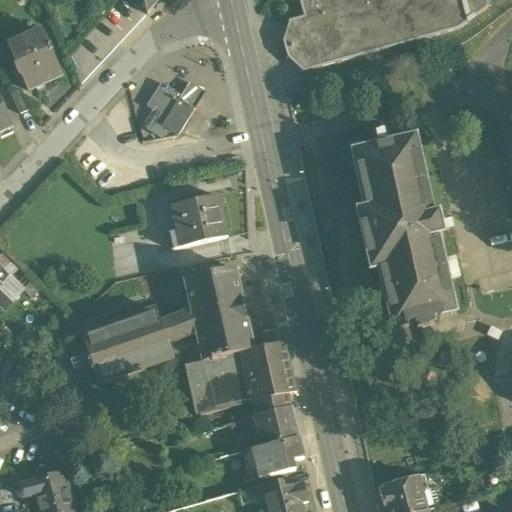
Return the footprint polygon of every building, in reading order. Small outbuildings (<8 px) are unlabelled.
[(142,0),(146,16),(147,16),(161,0),(142,0)] [(298,0),(304,19),(288,23),(282,43),(287,60),(302,74),(457,31),(487,9),(485,0),(298,0)] [(49,48),(42,34),(7,49),(15,67),(13,68),(18,79),(20,78),(27,93),(62,78),(51,54),(52,54),(50,48),(49,48)] [(181,98),(161,85),(147,108),(157,114),(153,121),(165,129),(178,137),(204,96),(189,86),(181,98)] [(30,112),(21,92),(10,97),(19,117),(30,112)] [(0,103),(0,136),(12,131),(0,103)] [(165,129),(153,121),(148,128),(162,136),(165,129)] [(415,139),(350,154),(364,212),(356,214),(370,274),(377,272),(391,330),(415,325),(416,330),(432,326),(431,321),(455,316),(438,239),(443,237),(438,216),(433,217),(415,139)] [(199,193),(176,198),(177,207),(171,209),(177,233),(169,235),(173,252),(227,240),(218,198),(201,202),(199,193)] [(0,289),(10,279),(0,270),(0,289)] [(191,313),(160,325),(155,312),(82,337),(98,385),(171,360),(167,347),(194,336),(203,364),(218,361),(240,355),(253,352),(234,271),(187,282),(185,284),(191,313)] [(0,310),(1,312),(11,301),(3,294),(0,297),(0,310)] [(11,301),(1,312),(11,321),(24,308),(14,298),(11,301)] [(253,352),(240,355),(252,405),(251,405),(254,419),(291,410),(288,397),(296,395),(285,345),(253,352)] [(240,355),(218,361),(203,364),(183,368),(195,418),(251,405),(252,405),(240,355)] [(254,419),(249,420),(251,431),(257,430),(261,449),(298,440),(291,410),(254,419)] [(261,449),(251,452),(259,481),(295,472),(293,463),(303,461),(298,440),(261,449)] [(70,458),(36,469),(40,482),(63,475),(64,476),(75,473),(70,458)] [(20,498),(23,499),(35,496),(39,511),(73,511),(64,476),(63,475),(40,482),(20,488),(18,490),(17,493),(18,496),(20,498)] [(425,511),(417,479),(378,490),(384,509),(387,508),(388,511),(425,511)] [(303,486),(284,491),(282,484),(260,489),(265,511),(302,511),(301,506),(307,504),(303,486)] [(452,493),(434,497),(438,511),(455,506),(452,493)]
